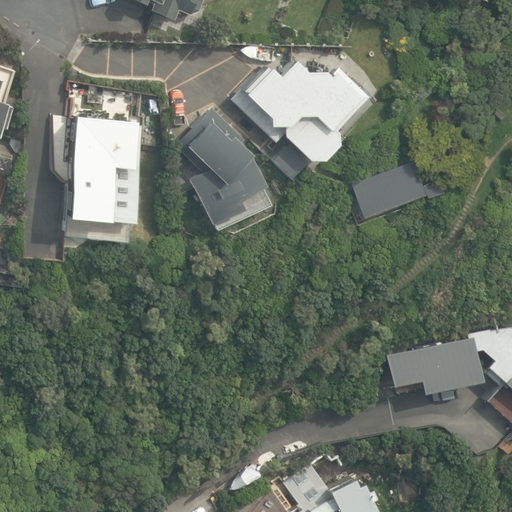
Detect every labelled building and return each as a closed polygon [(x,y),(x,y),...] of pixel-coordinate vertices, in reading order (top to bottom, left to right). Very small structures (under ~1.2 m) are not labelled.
[(151,11),(172,19),(176,9),(188,13),(196,9),(200,0),(136,0),(141,2),(142,0),(153,0),(155,0),(151,11)] [(279,131),(306,154),(313,154),(320,152),(326,147),(329,140),(329,129),(344,114),(338,107),(356,89),(335,68),(326,79),(319,71),(298,72),(289,62),(281,71),(286,78),(279,85),(260,68),(232,96),(273,137),(279,131)] [(0,125),(1,126),(8,105),(2,103),(13,69),(0,64),(0,125)] [(184,174),(206,221),(238,206),(233,196),(262,181),(237,142),(242,138),(208,106),(172,144),(196,170),(184,174)] [(60,161),(56,213),(112,216),(114,198),(135,200),(137,176),(152,177),(155,140),(140,139),(141,124),(114,122),(114,118),(70,116),(69,136),(54,135),(52,160),(60,161)] [(411,160),(350,182),(364,217),(425,194),(411,160)] [(485,364),(500,379),(483,397),(511,424),(511,327),(510,325),(466,332),(466,336),(383,352),(390,384),(418,378),(420,391),(481,379),(475,349),(481,347),(491,358),(485,364)] [(285,511),(378,511),(371,497),(375,495),(370,486),(366,488),(363,480),(356,483),(353,475),(327,487),(330,494),(302,510),(298,503),(285,511)]
